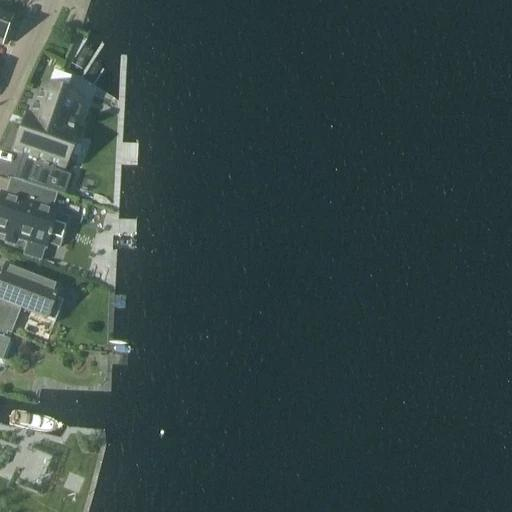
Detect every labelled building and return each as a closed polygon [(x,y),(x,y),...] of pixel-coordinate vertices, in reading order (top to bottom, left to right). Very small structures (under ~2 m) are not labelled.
[(0,43),(3,44),(12,20),(0,15),(0,43)] [(25,115),(13,153),(22,156),(14,179),(56,194),(62,196),(69,174),(54,169),(54,167),(63,170),(75,133),(70,131),(81,99),(65,94),(70,78),(53,72),(48,88),(40,86),(30,117),(25,115)] [(0,143),(0,169),(6,171),(13,148),(0,143)] [(2,193),(0,200),(0,232),(27,241),(23,255),(39,260),(45,244),(57,248),(67,218),(56,215),(57,210),(51,208),(56,194),(14,179),(11,179),(6,194),(2,193)] [(0,329),(7,333),(11,334),(21,309),(47,319),(55,322),(62,302),(55,299),(60,286),(6,265),(0,279),(0,329)] [(0,360),(1,361),(8,342),(9,342),(9,341),(5,339),(7,333),(0,329),(0,360)]
